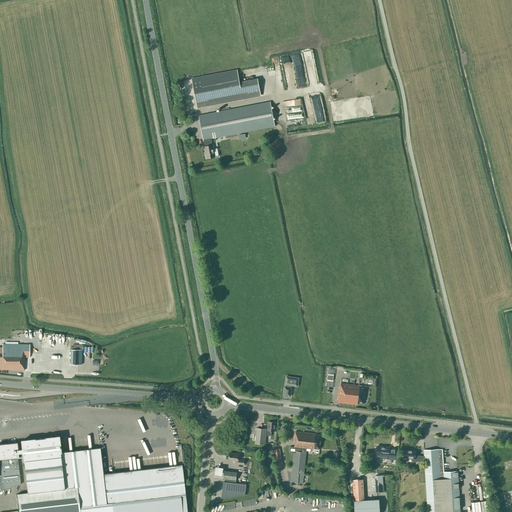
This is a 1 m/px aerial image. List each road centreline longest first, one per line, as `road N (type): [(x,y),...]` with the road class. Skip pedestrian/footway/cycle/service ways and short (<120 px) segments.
road 1 (unclassified): [(477,432),(379,0)]
road 2 (tertiary): [(215,389),(144,0)]
road 3 (tertiary): [(477,432),(227,404)]
road 4 (tertiary): [(201,400),(0,383)]
